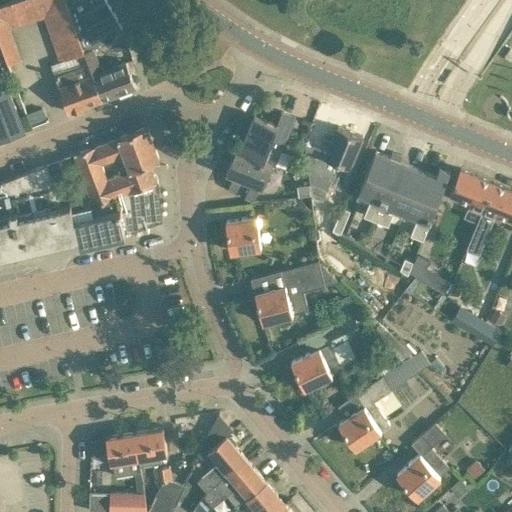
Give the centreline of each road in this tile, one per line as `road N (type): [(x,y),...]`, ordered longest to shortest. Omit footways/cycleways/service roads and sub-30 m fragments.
road 1 (tertiary): [(511,153),(264,52)]
road 2 (residential): [(0,156),(148,98),(183,102),(214,125)]
road 3 (residential): [(0,292),(173,250),(192,236)]
road 4 (residential): [(340,511),(232,388)]
road 5 (residential): [(70,409),(232,388)]
